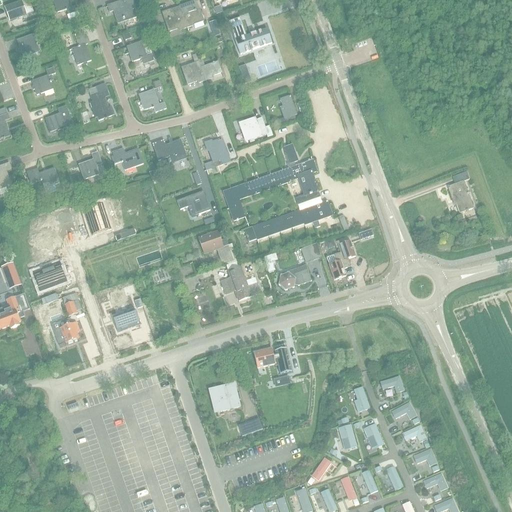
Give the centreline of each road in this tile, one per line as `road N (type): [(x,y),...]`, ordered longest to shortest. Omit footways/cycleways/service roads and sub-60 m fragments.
road 1 (unclassified): [(170,356),(400,293)]
road 2 (tertiary): [(411,269),(338,63)]
road 3 (tertiary): [(511,503),(427,306)]
road 4 (residential): [(0,42),(37,149),(135,131)]
road 5 (unclassified): [(0,401),(24,383),(49,385),(55,395),(170,356)]
road 6 (unclassified): [(170,356),(224,511)]
road 7 (residential): [(190,117),(338,63)]
road 8 (residential): [(90,0),(135,131)]
road 9 (residential): [(190,117),(147,0)]
